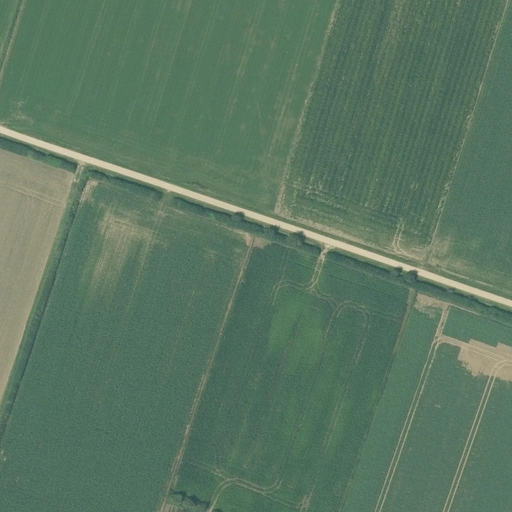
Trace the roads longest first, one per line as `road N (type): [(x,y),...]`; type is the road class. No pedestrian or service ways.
road 1 (unclassified): [(511,301),(0,129)]
road 2 (track): [(83,159),(0,403)]
